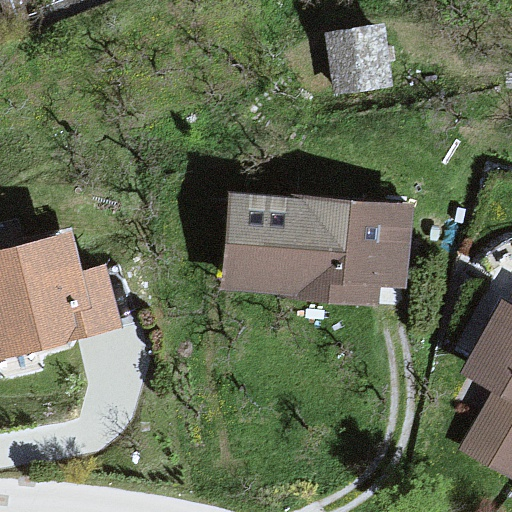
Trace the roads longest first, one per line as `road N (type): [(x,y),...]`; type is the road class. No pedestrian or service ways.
road 1 (track): [(390,322),(400,361),(391,449),(374,474),(318,511)]
road 2 (residential): [(143,511),(0,499)]
